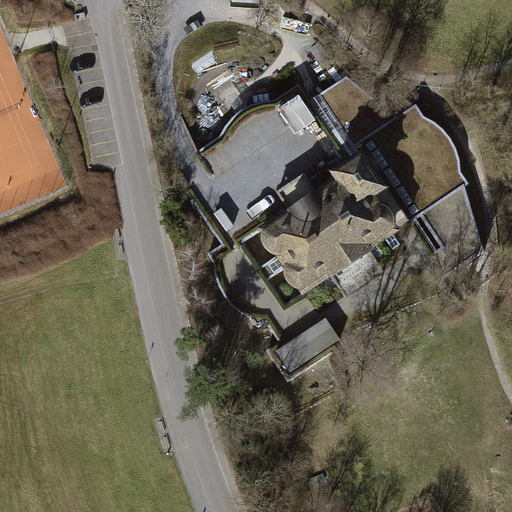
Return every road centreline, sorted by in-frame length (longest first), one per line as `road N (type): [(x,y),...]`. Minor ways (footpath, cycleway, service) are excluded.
road 1 (residential): [(97,0),(173,347),(224,511)]
road 2 (track): [(511,65),(459,78),(389,68),(300,0)]
